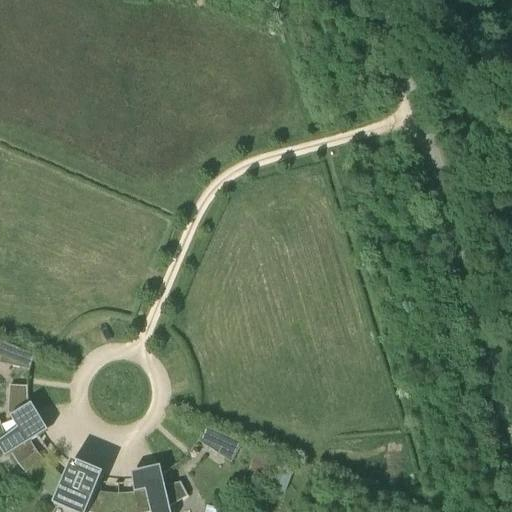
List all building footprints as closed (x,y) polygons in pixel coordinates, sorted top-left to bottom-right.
[(0,364),(30,372),(32,364),(33,360),(35,356),(5,344),(2,349),(1,354),(0,356),(0,364)] [(32,481),(47,466),(41,458),(37,453),(33,447),(31,443),(45,434),(28,407),(7,419),(14,432),(5,438),(1,425),(0,421),(0,461),(12,455),(19,467),(29,478),(32,481)] [(225,460),(228,455),(231,451),(236,441),(205,428),(202,435),(200,439),(198,442),(225,460)] [(270,463),(255,457),(249,472),(264,478),(270,463)] [(99,494),(96,493),(103,475),(72,462),(55,505),(72,511),(117,511),(118,496),(106,495),(99,494)] [(137,496),(140,511),(170,511),(169,508),(176,504),(180,502),(188,497),(181,484),(165,487),(161,468),(131,474),(134,496),(137,496)]
